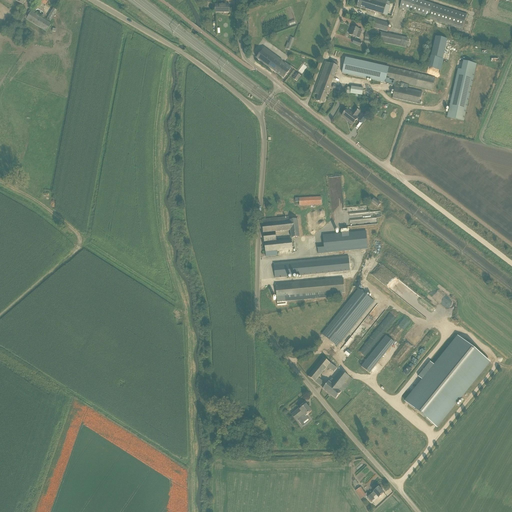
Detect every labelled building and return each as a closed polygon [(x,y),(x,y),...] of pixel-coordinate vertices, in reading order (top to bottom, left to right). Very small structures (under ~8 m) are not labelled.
[(218,5),(215,5),(215,13),(223,13),(229,13),(229,5),(227,5),(227,1),(235,1),(235,0),(225,0),(225,1),(218,1),(218,5)] [(384,0),(382,0),(358,0),(357,7),(383,15),(387,1),(384,0)] [(467,14),(421,0),(401,0),(399,8),(401,8),(400,10),(404,11),(404,9),(428,16),(428,19),(462,29),(467,14)] [(46,19),(50,22),(57,11),(53,8),(46,19)] [(46,32),(51,24),(31,12),(26,19),(46,32)] [(387,32),(388,30),(389,31),(390,29),(388,28),(390,23),(370,17),(367,26),(387,32)] [(359,38),(362,31),(352,27),(349,35),(356,37),(359,38)] [(380,42),(381,36),(366,32),(365,39),(380,42)] [(446,39),(436,36),(429,68),(439,70),(446,39)] [(264,48),(256,58),(284,79),(289,71),(280,64),(282,61),(264,48)] [(403,88),(403,87),(407,88),(408,85),(404,84),(433,90),(436,78),(389,67),(345,58),(342,73),(385,83),(389,84),(388,84),(394,85),(395,82),(397,82),(396,87),(395,87),(393,99),(420,105),(422,93),(422,92),(406,88),(405,89),(399,88),(399,87),(403,88)] [(324,104),(338,67),(326,62),(315,94),(318,95),(316,101),(324,104)] [(475,73),(461,70),(458,69),(447,117),(464,121),(475,73)] [(346,93),(360,95),(362,96),(363,88),(351,87),(351,88),(347,87),(346,93)] [(352,125),(358,118),(357,117),(360,112),(356,108),(353,113),(348,109),(342,116),(349,122),(348,122),(352,125)] [(322,204),(321,197),(299,198),(299,206),(322,204)] [(289,217),(262,220),(263,224),(262,224),(266,256),(278,255),(278,251),(293,250),(292,241),(276,243),(275,232),(291,231),(291,238),(299,237),(297,220),(290,220),(289,217)] [(324,247),(318,248),(318,254),(368,249),(366,231),(323,235),(324,247)] [(349,257),(274,264),(275,278),(350,271),(349,257)] [(276,285),(277,299),(345,293),(343,279),(276,285)] [(337,347),(360,319),(374,301),(358,289),(345,307),(322,334),(337,347)] [(361,367),(370,373),(394,342),(385,335),(361,367)] [(437,428),(491,363),(457,336),(434,365),(430,362),(418,377),(422,380),(404,402),(437,428)] [(337,368),(323,358),(308,376),(309,376),(308,377),(315,382),(327,368),(334,372),(337,368)] [(331,384),(339,390),(340,389),(343,392),(353,380),(341,371),(331,384)] [(339,390),(331,384),(328,382),(323,389),(336,399),(341,392),(339,390)] [(311,411),(306,405),(300,410),(299,409),(291,415),(296,421),(297,420),(300,424),(307,418),(305,416),(311,411)] [(361,487),(356,491),(361,499),(366,496),(361,487)] [(379,498),(384,493),(383,492),(384,492),(382,490),(381,490),(379,487),(373,492),(371,495),(367,498),(372,502),(375,499),(373,498),(376,495),(379,498)]
